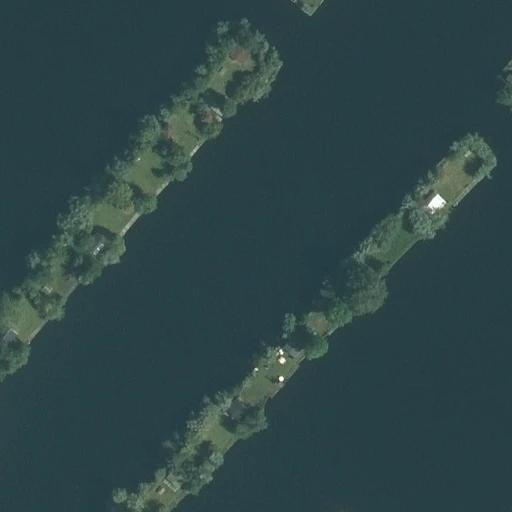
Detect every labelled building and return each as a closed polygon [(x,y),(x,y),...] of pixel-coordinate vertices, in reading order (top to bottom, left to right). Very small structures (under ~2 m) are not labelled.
[(242,44),(235,53),(245,61),(252,52),(242,44)] [(169,123),(163,129),(171,137),(177,130),(169,123)] [(95,236),(85,247),(97,258),(107,247),(95,236)] [(351,273),(341,283),(352,293),(362,282),(351,273)] [(2,326),(0,328),(0,342),(6,348),(15,337),(2,326)] [(299,337),(287,348),(297,359),(309,347),(299,337)] [(240,397),(232,405),(243,417),(251,409),(240,397)] [(178,464),(171,472),(185,485),(192,476),(178,464)]
